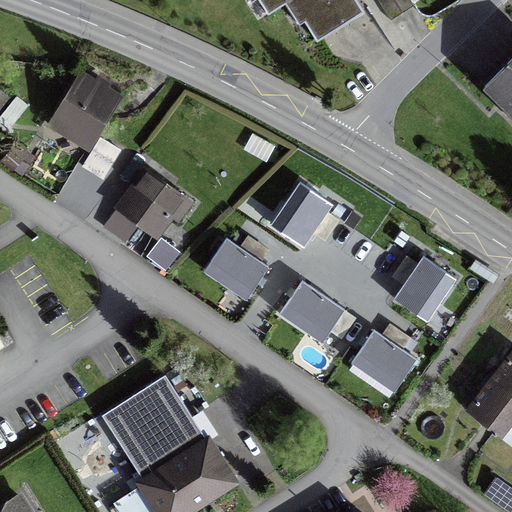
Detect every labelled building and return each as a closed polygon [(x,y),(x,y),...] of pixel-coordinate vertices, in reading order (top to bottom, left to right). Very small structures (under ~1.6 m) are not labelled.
[(289,0),(315,41),(361,12),(353,0),(257,0),(266,14),(289,0)] [(376,0),(390,21),(398,16),(408,9),(414,6),(410,0),(376,0)] [(511,57),(483,87),(511,115),(511,57)] [(92,85),(79,78),(51,123),(87,146),(115,100),(103,92),(107,87),(95,80),(92,85)] [(104,180),(121,150),(100,137),(82,167),(104,180)] [(15,147),(2,161),(11,169),(23,155),(15,147)] [(153,235),(180,199),(145,173),(118,209),(153,235)] [(304,242),(332,199),(299,177),(271,221),(304,242)] [(269,264),(226,235),(204,268),(247,297),(269,264)] [(427,318),(455,275),(422,253),(394,296),(427,318)] [(345,307),(301,279),(280,311),(323,340),(345,307)] [(418,356),(375,328),(353,361),(396,389),(418,356)] [(496,434),(498,436),(511,417),(511,352),(502,365),(498,370),(493,366),(477,388),(482,391),(477,397),(466,411),(493,432),(491,434),(494,436),(496,434)] [(101,416),(143,482),(161,511),(183,511),(207,497),(231,481),(163,376),(101,416)] [(496,480),(486,493),(495,500),(505,486),(496,480)] [(27,511),(18,498),(0,509),(0,511),(27,511)]
